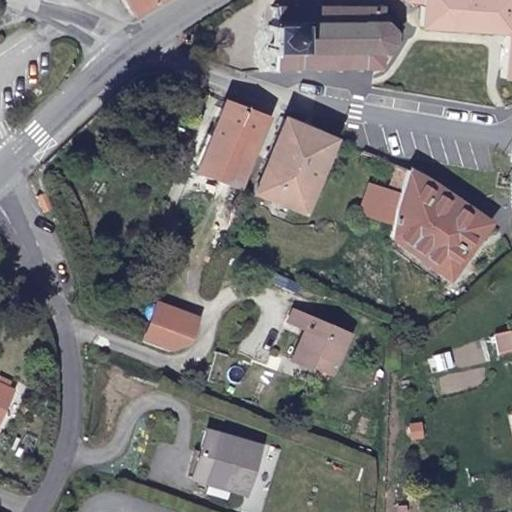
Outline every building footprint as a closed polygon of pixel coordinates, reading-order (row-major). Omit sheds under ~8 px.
[(126,0),(141,23),(167,7),(166,4),(172,0),(126,0)] [(511,0),(426,0),(425,21),(425,23),(508,30),(504,74),(511,75),(511,0)] [(385,4),(281,5),(281,24),(275,24),(275,50),(280,50),(280,68),(386,67),(385,53),(398,46),(398,29),(385,18),(385,4)] [(231,187),(247,194),(273,127),(230,110),(203,176),(223,184),(221,189),(227,193),(231,187)] [(309,221),(340,146),(288,126),(259,199),(309,221)] [(411,182),(414,176),(404,172),(402,179),(411,182)] [(476,254),(492,228),(436,189),(414,176),(411,182),(407,201),(401,229),(398,244),(455,283),(475,253),(476,254)] [(369,221),(401,229),(407,201),(374,193),(369,221)] [(43,203),(35,208),(43,221),(50,216),(43,203)] [(264,272),(283,279),(285,275),(267,267),(264,272)] [(300,287),(302,282),(285,275),(283,279),(300,287)] [(198,350),(212,314),(170,298),(157,334),(198,350)] [(359,328),(303,304),(297,317),(317,326),(313,335),(308,334),(300,355),(341,372),(359,328)] [(511,335),(501,338),(505,356),(511,354),(511,335)] [(217,378),(249,391),(258,359),(225,347),(217,378)] [(1,382),(0,381),(0,435),(16,388),(11,385),(13,380),(3,375),(1,382)] [(268,445),(215,429),(202,476),(255,492),(268,445)]
